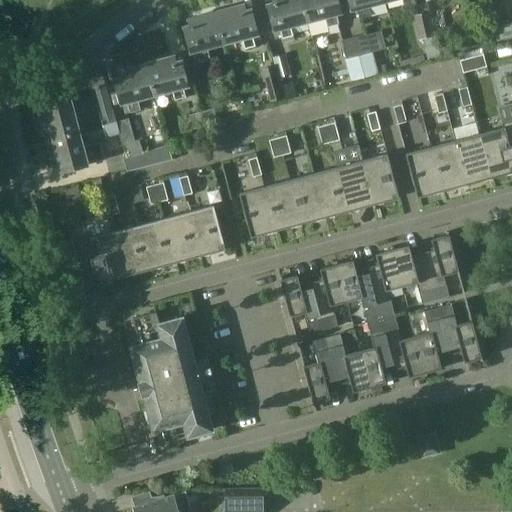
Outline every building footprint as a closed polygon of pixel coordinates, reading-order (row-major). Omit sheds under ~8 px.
[(307,22),(301,0),(272,0),(273,4),(268,5),(274,31),(279,30),(282,39),(293,36),(290,27),(307,22)] [(301,0),(307,22),(325,18),(327,27),(338,24),(336,15),(340,14),(336,0),(301,0)] [(385,2),(384,0),(349,0),(352,10),(357,9),(359,19),(371,16),(368,6),(385,2)] [(227,11),(216,14),(224,44),(241,39),(244,50),(255,47),(252,36),(257,35),(250,10),(244,11),(243,5),(226,9),(227,11)] [(429,12),(412,16),(418,40),(435,36),(429,12)] [(207,48),(224,44),(216,14),(205,17),(205,15),(188,19),(190,25),(184,27),(191,53),(196,51),(198,62),(210,59),(207,48)] [(365,35),(353,38),(364,78),(379,73),(374,54),(370,55),(365,35)] [(364,78),(353,38),(341,41),(347,61),(346,61),(351,81),(364,78)] [(437,45),(440,57),(452,54),(449,42),(437,45)] [(440,57),(437,45),(425,48),(428,60),(440,57)] [(275,66),(278,78),(290,75),(285,55),(272,58),(275,66)] [(483,55),(460,61),(463,73),(486,67),(483,55)] [(147,65),(155,95),(172,91),(175,101),(186,98),(183,88),(188,87),(181,61),(175,62),(173,56),(157,61),(157,62),(147,65)] [(155,95),(147,65),(136,68),(135,66),(119,71),(121,77),(115,78),(122,104),(126,103),(129,113),(140,110),(137,100),(155,95)] [(283,99),(280,87),(278,78),(275,66),(262,70),(271,102),(283,99)] [(280,87),(283,99),(295,96),(292,84),(280,87)] [(103,125),(115,122),(112,110),(105,87),(93,90),(103,125)] [(467,87),(458,89),(463,107),(472,105),(467,87)] [(442,94),(434,96),(438,113),(447,111),(442,94)] [(48,140),(78,132),(74,115),(84,112),(81,101),(71,103),(70,99),(44,106),(45,112),(39,113),(44,129),(45,129),(48,140)] [(503,128),(480,134),(492,177),(511,172),(511,104),(511,120),(501,123),(503,128)] [(402,105),(393,107),(398,124),(406,122),(402,105)] [(213,110),(201,113),(204,126),(216,123),(213,110)] [(380,129),(375,112),(367,114),(371,131),(380,129)] [(204,126),(201,113),(189,117),(192,129),(204,126)] [(128,119),(115,122),(118,134),(122,146),(126,145),(128,154),(140,151),(138,140),(134,141),(128,119)] [(106,138),(118,134),(115,122),(103,125),(106,138)] [(326,125),(331,142),(339,140),(335,123),(326,125)] [(331,142),(326,125),(317,127),(322,145),(331,142)] [(101,142),(82,147),(78,132),(48,140),(51,151),(50,151),(54,167),(60,166),(61,172),(87,165),(87,164),(105,159),(101,142)] [(493,180),(492,177),(480,134),(456,140),(468,184),(490,178),(491,181),(493,180)] [(286,136),(277,138),(282,155),(291,153),(286,136)] [(273,158),(282,155),(277,138),(269,140),(273,158)] [(468,187),(468,184),(456,140),(431,147),(443,191),(466,184),(467,187),(468,187)] [(359,146),(334,152),(338,167),(350,211),(372,204),(373,207),(375,207),(374,204),(362,160),(359,146)] [(172,160),(169,147),(142,154),(143,156),(124,160),(127,171),(172,160)] [(443,191),(431,147),(406,154),(417,197),(442,191),(442,194),(444,193),(443,191)] [(362,160),(374,204),(398,197),(387,154),(362,160)] [(257,157),(248,160),(253,177),(261,175),(257,157)] [(350,211),(338,167),(314,173),(325,217),(348,211),(349,214),(351,214),(350,211)] [(325,217),(314,173),(289,180),(301,224),(324,217),(325,220),(326,220),(325,217)] [(188,176),(179,178),(184,196),(192,193),(188,176)] [(301,224),(289,180),(265,187),(277,230),(299,224),(300,227),(302,227),(301,224)] [(155,185),(159,202),(168,200),(163,182),(155,185)] [(151,204),(159,202),(155,185),(146,187),(151,204)] [(68,204),(81,200),(78,186),(64,190),(68,204)] [(277,230),(265,187),(239,193),(251,237),(275,231),(276,234),(278,233),(277,230)] [(116,195),(108,198),(112,215),(121,213),(116,195)] [(213,205),(189,212),(201,256),(225,249),(213,205)] [(165,218),(176,262),(199,256),(200,259),(201,259),(201,256),(189,212),(165,218)] [(165,218),(140,225),(152,269),(175,263),(175,266),(177,265),(176,262),(165,218)] [(152,269),(140,225),(116,231),(127,275),(150,269),(151,272),(153,272),(152,269)] [(127,275),(116,231),(92,238),(90,233),(75,238),(87,286),(89,285),(88,280),(100,276),(102,285),(104,285),(103,282),(126,276),(127,279),(128,278),(127,275)] [(423,253),(436,300),(449,296),(443,275),(457,272),(463,293),(464,293),(448,232),(446,232),(447,235),(431,239),(434,250),(423,253)] [(391,247),(402,286),(416,283),(422,304),(436,300),(423,253),(411,256),(408,245),(393,250),(392,247),(391,247)] [(388,290),(402,286),(391,247),(390,247),(391,250),(376,254),(378,265),(368,267),(381,318),(394,315),(388,290)] [(367,322),(381,318),(368,267),(356,271),(353,260),(337,264),(336,261),(336,262),(346,301),(360,298),(367,322)] [(323,280),(312,282),(325,330),(338,326),(332,305),(346,301),(336,262),(335,262),(336,265),(320,269),(323,280)] [(310,333),(325,330),(312,282),(300,286),(297,275),(282,279),(281,276),(279,277),(296,338),(297,338),(291,316),(305,312),(310,333)] [(482,361),(466,299),(465,300),(470,321),(457,325),(451,304),(438,308),(451,355),(461,352),(464,362),(480,358),(481,361),(482,361)] [(439,358),(451,355),(438,308),(424,311),(429,332),(415,336),(426,376),(427,375),(426,372),(441,368),(439,358)] [(131,347),(145,398),(154,430),(162,428),(165,443),(212,430),(203,396),(215,393),(206,360),(194,363),(182,318),(159,324),(156,312),(132,319),(139,345),(131,347)] [(401,340),(394,315),(381,318),(395,370),(406,367),(409,377),(424,373),(425,376),(426,376),(415,336),(401,340)] [(383,373),(395,370),(381,318),(367,322),(374,347),(360,351),(370,391),(371,390),(370,387),(386,383),(383,373)] [(340,334),(327,337),(339,384),(350,382),(353,392),(368,388),(369,391),(370,391),(360,351),(345,355),(340,334)] [(327,388),(339,384),(327,337),(313,341),(318,362),(304,366),(299,344),(297,344),(314,406),(315,405),(315,402),(330,398),(327,388)] [(434,435),(423,437),(420,438),(424,456),(438,453),(434,435)] [(261,511),(262,489),(226,490),(225,511),(261,511)] [(177,495),(134,508),(135,511),(190,511),(190,509),(187,499),(186,497),(185,492),(177,495)]
